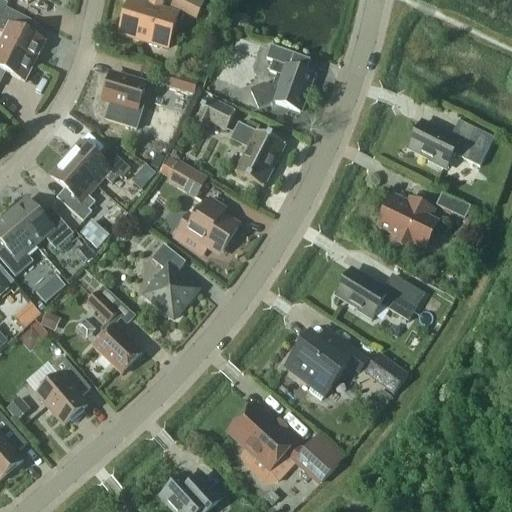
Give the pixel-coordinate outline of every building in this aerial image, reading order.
[(174,0),(170,10),(197,22),(205,4),(194,0),(174,0)] [(0,1),(0,19),(1,20),(0,21),(0,31),(4,34),(0,41),(0,45),(35,63),(45,43),(27,33),(32,23),(6,10),(8,6),(0,1)] [(163,12),(165,5),(150,1),(148,8),(129,2),(119,34),(169,49),(178,17),(163,12)] [(0,85),(6,74),(25,83),(35,63),(0,45),(0,85)] [(300,113),(313,76),(290,67),(294,55),(271,47),(266,60),(273,62),(269,72),(277,75),(272,89),(264,86),(250,92),(258,112),(275,104),(300,113)] [(166,89),(194,97),(198,82),(170,74),(166,89)] [(106,122),(136,131),(144,105),(140,104),(145,87),(111,76),(103,101),(111,104),(106,122)] [(236,113),(207,99),(195,125),(209,131),(211,125),(227,133),(236,113)] [(422,124),(409,150),(430,160),(428,163),(443,170),(451,154),(480,168),(494,140),(462,123),(453,140),(422,124)] [(248,150),(235,175),(264,190),(286,147),(257,132),(257,133),(239,124),(230,141),(248,150)] [(65,161),(96,188),(104,179),(112,186),(119,178),(122,181),(130,171),(108,151),(100,161),(81,144),(65,161)] [(157,156),(151,168),(159,172),(165,159),(157,156)] [(160,176),(169,181),(178,165),(169,160),(160,176)] [(96,188),(65,161),(50,178),(70,195),(61,204),(83,224),(92,214),(89,211),(95,204),(88,198),(96,188)] [(208,180),(180,163),(178,165),(169,181),(167,185),(196,201),(208,180)] [(156,176),(146,167),(131,183),(141,192),(156,176)] [(436,207),(464,221),(471,208),(442,195),(436,207)] [(415,207),(393,196),(377,228),(392,236),(389,243),(414,255),(418,248),(426,252),(440,224),(431,220),(436,211),(418,202),(415,207)] [(9,217),(35,247),(45,239),(55,251),(73,236),(50,209),(41,217),(27,201),(9,217)] [(203,208),(180,243),(202,257),(209,247),(219,253),(235,229),(203,208)] [(26,256),(35,247),(9,217),(0,224),(0,243),(4,248),(0,251),(0,261),(15,279),(33,264),(26,256)] [(104,233),(92,246),(98,251),(110,238),(104,233)] [(164,246),(155,257),(152,261),(166,272),(146,297),(174,321),(197,292),(177,275),(186,264),(164,246)] [(425,296),(394,277),(385,292),(355,274),(339,298),(359,310),(357,313),(372,322),(381,306),(409,323),(425,296)] [(0,297),(10,289),(0,277),(0,297)] [(43,290),(37,296),(46,306),(53,301),(43,290)] [(119,315),(98,294),(86,306),(107,327),(119,315)] [(24,331),(40,315),(30,304),(14,319),(24,331)] [(41,327),(55,334),(61,321),(46,314),(41,327)] [(123,375),(142,356),(114,329),(95,348),(123,375)] [(367,363),(326,332),(319,342),(311,336),(287,369),(313,388),(309,393),(321,402),(349,365),(359,373),(367,363)] [(409,376),(380,355),(365,375),(394,397),(409,376)] [(37,395),(65,428),(87,409),(80,400),(91,391),(63,358),(51,368),(58,377),(37,395)] [(377,399),(387,406),(392,399),(381,392),(377,399)] [(20,399),(6,411),(17,423),(31,412),(20,399)] [(273,427),(256,411),(234,436),(272,471),(285,458),(319,489),(346,459),(319,435),(303,453),(283,436),(289,430),(279,421),(273,427)] [(0,483),(0,484),(23,464),(15,456),(27,446),(0,414),(0,483)] [(162,499),(173,511),(209,511),(222,500),(203,480),(195,488),(186,478),(162,499)] [(271,493),(264,499),(273,508),(280,501),(271,493)]
